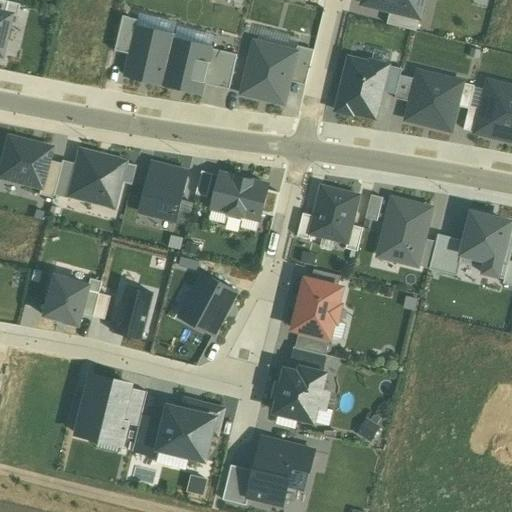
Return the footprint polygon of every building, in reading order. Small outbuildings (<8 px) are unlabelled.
[(364,0),(363,4),(392,11),(408,15),(420,17),(423,0),(364,0)] [(0,14),(8,16),(16,18),(18,6),(0,1),(0,14)] [(408,15),(392,11),(388,26),(416,32),(420,17),(408,15)] [(0,50),(8,16),(0,14),(0,50)] [(113,51),(129,55),(136,27),(137,20),(122,17),(113,51)] [(124,76),(163,85),(174,41),(175,36),(136,27),(129,55),(124,76)] [(174,41),(163,85),(202,95),(205,85),(213,50),(174,41)] [(254,42),(242,95),(285,104),(289,82),(296,52),(254,42)] [(296,52),(289,82),(306,86),(314,49),(297,46),(296,52)] [(213,50),(205,85),(229,91),(238,56),(213,50)] [(349,57),(337,112),(377,121),(384,92),(389,66),(349,57)] [(402,69),(389,66),(384,92),(397,95),(401,75),(402,69)] [(411,103),(407,121),(451,132),(457,107),(463,82),(419,72),(416,80),(411,103)] [(411,103),(416,80),(401,75),(397,95),(396,99),(411,103)] [(463,82),(457,107),(469,110),(469,107),(474,86),(463,82)] [(480,110),(475,133),(511,142),(511,87),(488,82),(480,110)] [(464,131),(475,133),(480,110),(469,107),(469,110),(464,131)] [(0,178),(40,188),(47,162),(51,149),(8,137),(0,174),(0,178)] [(70,197),(114,208),(121,183),(126,163),(79,151),(76,165),(68,196),(70,197)] [(70,197),(68,196),(76,165),(61,161),(61,165),(52,196),(69,200),(70,197)] [(52,196),(61,165),(47,162),(40,188),(38,195),(52,199),(52,196)] [(137,166),(126,163),(121,183),(132,185),(137,166)] [(151,163),(138,212),(176,222),(189,173),(151,163)] [(214,174),(202,172),(196,195),(209,198),(214,174)] [(221,174),(213,209),(259,220),(261,213),(267,190),(268,186),(221,174)] [(359,197),(322,187),(315,217),(311,233),(348,243),(352,226),(359,197)] [(279,193),(267,190),(261,213),(273,216),(279,193)] [(383,198),(371,196),(366,218),(378,221),(383,198)] [(432,209),(393,199),(379,257),(418,267),(425,239),(432,209)] [(464,241),(459,263),(482,268),(481,273),(505,278),(508,261),(511,245),(511,220),(470,211),(464,241)] [(311,233),(315,217),(304,215),(298,237),(309,240),(311,233)] [(363,229),(352,226),(348,243),(346,249),(358,252),(363,229)] [(438,235),(436,242),(430,270),(456,276),(459,263),(464,241),(438,235)] [(436,242),(425,239),(418,267),(430,270),(436,242)] [(511,285),(511,261),(508,261),(505,278),(503,284),(511,285)] [(314,270),(311,282),(338,289),(341,277),(314,270)] [(181,319),(214,336),(237,292),(204,274),(181,319)] [(43,316),(79,325),(82,314),(89,286),(53,277),(43,316)] [(89,286),(82,314),(93,317),(99,296),(102,282),(91,279),(89,286)] [(294,329),(329,338),(334,321),(336,322),(340,307),(337,306),(341,289),(338,289),(311,282),(307,281),(302,299),(300,298),(297,311),(299,312),(294,329)] [(153,294),(126,288),(116,334),(142,340),(153,294)] [(99,296),(93,317),(105,320),(110,298),(99,296)] [(299,335),(295,348),(326,356),(329,343),(299,335)] [(295,348),(290,371),(300,374),(301,368),(322,373),(326,356),(295,348)] [(275,412),(314,422),(318,407),(325,409),(329,394),(321,392),(325,376),(321,375),(322,373),(301,368),(300,374),(290,371),(286,370),(282,385),(278,384),(275,397),(279,398),(275,412)] [(78,435),(122,446),(127,424),(121,422),(130,389),(131,386),(93,376),(78,435)] [(127,424),(139,427),(147,393),(130,389),(121,422),(127,424)] [(218,437),(225,409),(199,402),(198,408),(184,405),(183,411),(216,419),(212,435),(218,437)] [(183,411),(170,407),(166,423),(159,450),(205,462),(212,435),(216,419),(183,411)] [(330,426),(334,411),(325,409),(318,407),(314,422),(330,426)] [(157,458),(166,423),(142,417),(133,452),(157,458)] [(360,433),(371,440),(378,429),(367,421),(360,433)] [(314,452),(265,440),(261,457),(259,456),(255,471),(248,498),(282,506),(286,488),(304,493),(314,452)] [(248,498),(255,471),(231,466),(223,500),(246,506),(248,498)] [(188,474),(184,491),(201,495),(205,479),(188,474)]
